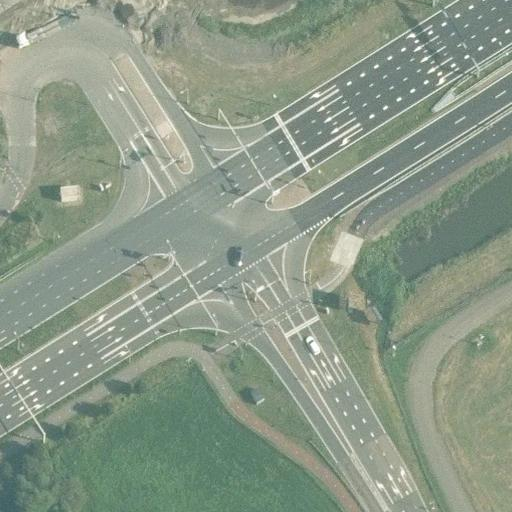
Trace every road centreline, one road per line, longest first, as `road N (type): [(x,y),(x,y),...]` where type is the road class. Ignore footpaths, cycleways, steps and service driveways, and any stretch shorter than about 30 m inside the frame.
road 1 (motorway): [(511,3),(217,190)]
road 2 (tertiary): [(217,190),(133,50),(111,28),(80,21),(45,33),(33,42),(22,80)]
road 3 (secondary): [(414,511),(252,248)]
road 4 (motorway): [(252,248),(511,86)]
road 5 (secondary): [(218,270),(374,511)]
road 6 (trunk): [(0,406),(218,270)]
road 7 (tertiary): [(22,80),(53,63),(85,68),(182,212)]
road 8 (trunk): [(182,212),(0,319)]
road 9 (tertiary): [(22,80),(13,183),(0,207)]
